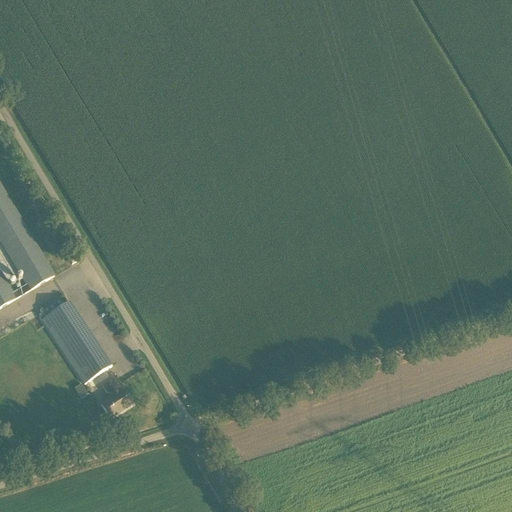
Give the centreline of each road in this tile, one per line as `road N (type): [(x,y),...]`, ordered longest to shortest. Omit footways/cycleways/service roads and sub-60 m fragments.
road 1 (unclassified): [(189,425),(0,108)]
road 2 (track): [(511,310),(189,425)]
road 3 (unclassified): [(0,486),(189,425)]
